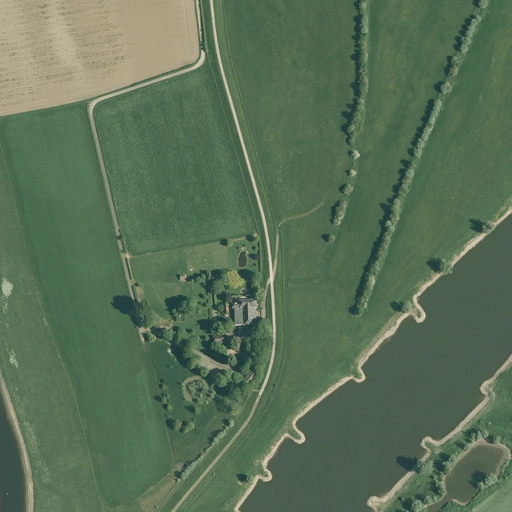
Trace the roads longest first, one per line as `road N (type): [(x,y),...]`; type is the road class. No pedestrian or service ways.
road 1 (track): [(211,0),(221,69),(263,216),(274,335),(251,415),(173,511)]
road 2 (unclassified): [(138,321),(90,107),(199,64),(197,0)]
